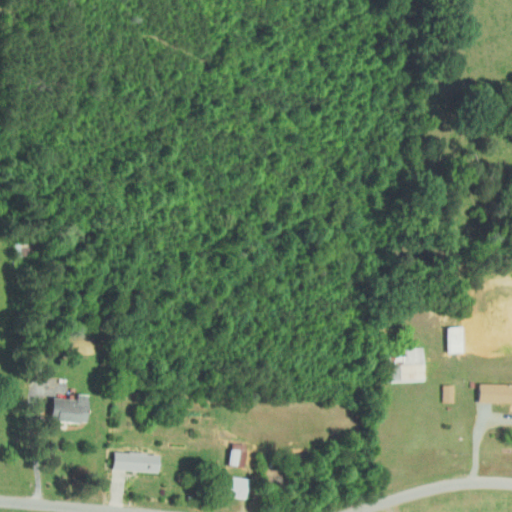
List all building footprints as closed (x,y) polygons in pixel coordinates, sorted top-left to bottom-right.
[(459,350),(458,324),(440,325),(441,351),(459,350)] [(403,355),(383,355),(384,381),(421,380),(420,346),(402,347),(403,355)] [(472,401),(511,401),(511,382),(473,382),(472,401)] [(451,401),(450,383),(438,383),(438,401),(451,401)] [(78,392),(67,392),(67,396),(43,397),(44,421),(79,420),(78,392)] [(224,464),(240,465),(241,442),(225,442),(224,464)] [(152,452),(107,450),(106,469),(152,471),(152,452)] [(217,495),(238,497),(240,477),(220,475),(217,495)]
